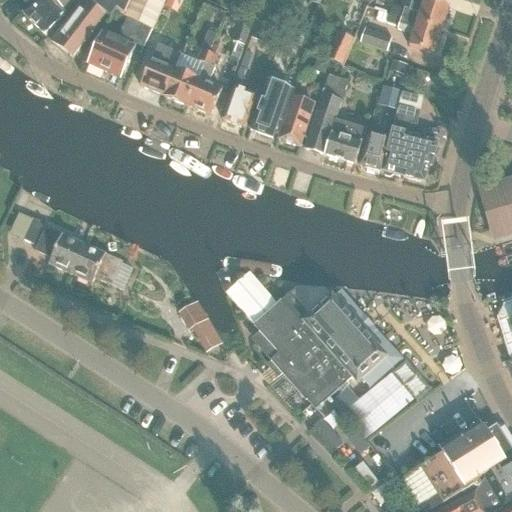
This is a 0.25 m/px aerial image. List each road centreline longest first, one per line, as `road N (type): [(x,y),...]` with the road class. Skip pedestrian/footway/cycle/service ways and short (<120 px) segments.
road 1 (residential): [(455,208),(309,171),(88,90),(44,66),(0,23)]
road 2 (residential): [(298,511),(156,400),(0,299)]
road 3 (secondary): [(455,208),(511,4)]
